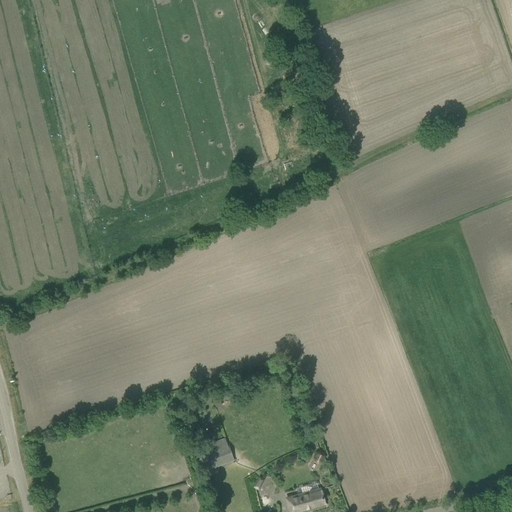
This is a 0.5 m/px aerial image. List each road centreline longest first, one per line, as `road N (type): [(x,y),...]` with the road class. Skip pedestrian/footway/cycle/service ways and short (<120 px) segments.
road 1 (track): [(0,324),(511,94)]
road 2 (unclassified): [(30,511),(0,385)]
